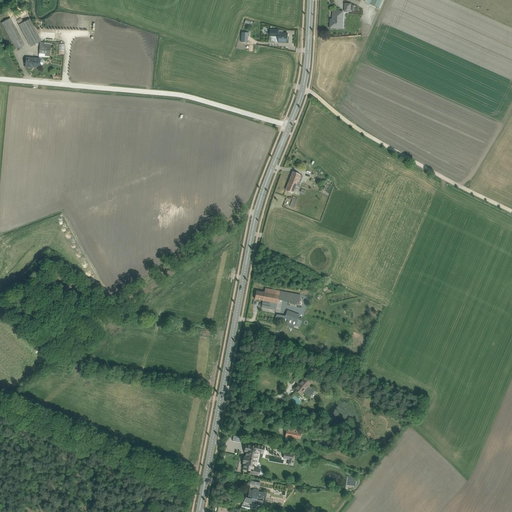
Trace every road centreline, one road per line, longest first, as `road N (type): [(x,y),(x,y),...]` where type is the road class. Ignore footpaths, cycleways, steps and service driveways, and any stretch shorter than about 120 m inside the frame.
road 1 (primary): [(198,511),(250,237),(289,126)]
road 2 (unclassified): [(0,79),(184,95),(289,126)]
road 3 (track): [(308,91),(366,134),(511,212)]
road 4 (primary): [(289,126),(304,88),(310,0)]
